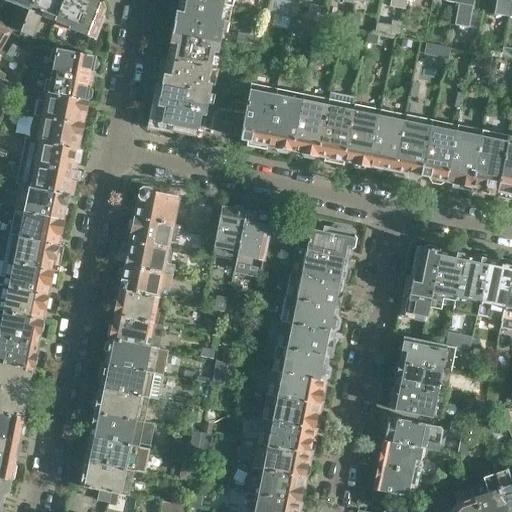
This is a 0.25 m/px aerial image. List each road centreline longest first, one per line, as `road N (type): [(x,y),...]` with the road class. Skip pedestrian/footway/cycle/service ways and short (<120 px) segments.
road 1 (residential): [(38,511),(114,144)]
road 2 (residential): [(342,511),(397,211)]
road 3 (residential): [(397,211),(114,144)]
road 4 (residential): [(114,144),(136,0)]
